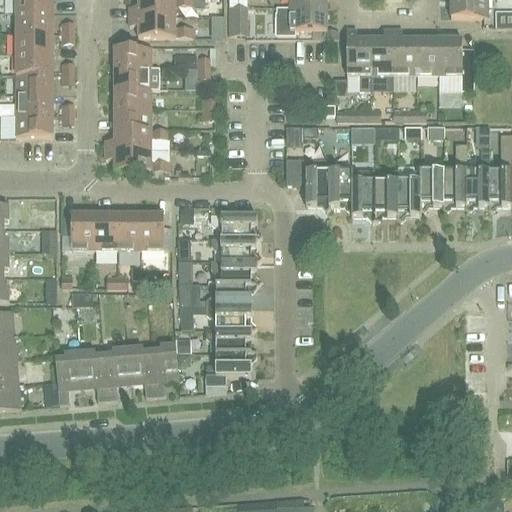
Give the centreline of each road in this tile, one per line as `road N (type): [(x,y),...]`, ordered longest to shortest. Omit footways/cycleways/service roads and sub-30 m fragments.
road 1 (residential): [(310,412),(280,425),(0,448)]
road 2 (residential): [(310,412),(288,395),(286,381),(284,199),(257,185)]
road 3 (residential): [(478,274),(310,412)]
road 4 (residential): [(257,185),(259,72),(338,72)]
road 5 (residential): [(87,185),(89,24),(103,0)]
road 6 (residential): [(257,185),(87,185)]
road 7 (residential): [(478,274),(498,301),(499,427)]
road 8 (residential): [(431,0),(431,24),(417,25),(364,25),(343,14),(343,0)]
